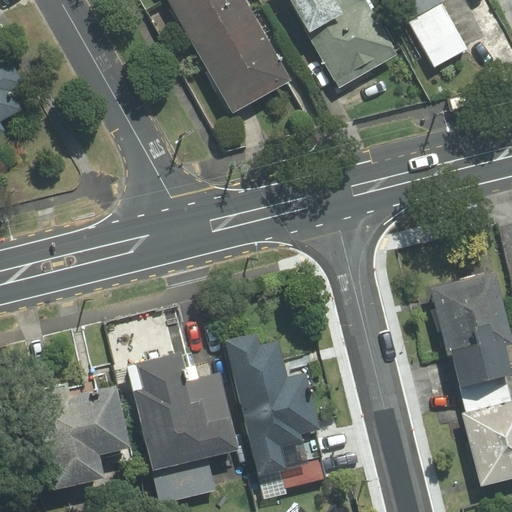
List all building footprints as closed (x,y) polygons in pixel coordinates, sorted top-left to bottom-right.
[(234,0),(157,0),(224,118),(283,85),(234,0)] [(331,94),(389,59),(353,0),(321,0),(317,3),(315,0),(269,0),(292,40),(297,38),(331,94)] [(437,0),(369,0),(385,30),(439,2),(437,0)] [(436,10),(402,29),(426,70),(460,51),(436,10)] [(0,119),(11,113),(2,97),(16,89),(0,61),(0,60),(0,119)] [(486,276),(423,291),(446,393),(452,392),(458,416),(451,417),(467,490),(511,481),(511,404),(507,406),(492,350),(502,347),(486,276)] [(311,436),(297,378),(277,382),(269,345),(246,350),(244,340),(213,347),(244,482),(274,476),(269,451),(291,446),(290,440),(311,436)] [(171,357),(123,368),(129,395),(121,397),(139,476),(226,456),(208,377),(177,384),(171,357)] [(117,456),(105,392),(61,400),(59,389),(41,393),(20,397),(37,489),(39,496),(89,486),(83,462),(117,456)]
